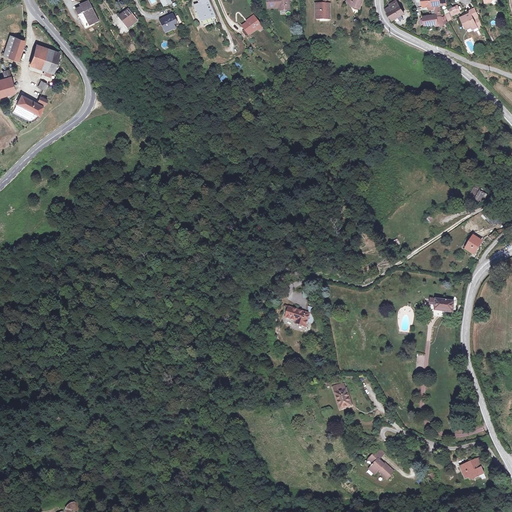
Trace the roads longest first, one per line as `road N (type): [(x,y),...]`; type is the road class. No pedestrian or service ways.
road 1 (track): [(0,252),(91,169),(131,154),(129,121),(88,99)]
road 2 (secondary): [(0,184),(76,120),(88,99),(80,66),(28,0)]
road 3 (tertiary): [(511,468),(465,347),(474,286),(511,253)]
road 4 (residential): [(511,473),(488,448),(451,449),(391,428),(384,438)]
